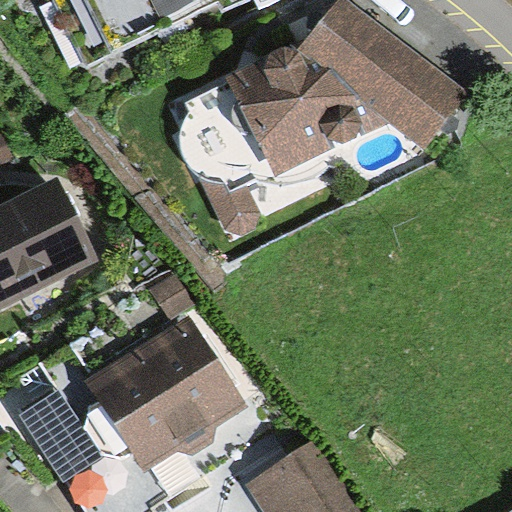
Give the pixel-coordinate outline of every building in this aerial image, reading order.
[(50,0),(87,74),(220,8),(224,16),(249,4),(246,0),(50,0)] [(286,46),(224,78),(228,89),(188,108),(193,116),(186,127),(182,140),(181,152),(186,163),(192,172),(202,183),(231,239),(241,236),(258,229),(259,214),(249,189),(256,180),(271,186),(305,183),(332,171),(348,175),(352,146),(390,126),(426,152),(465,96),(340,6),(300,59),(286,46)] [(55,192),(0,219),(0,314),(93,267),(55,192)] [(58,392),(21,417),(82,511),(161,511),(202,484),(190,463),(216,446),(216,436),(245,412),(189,324),(95,376),(77,350),(43,368),(58,392)] [(202,484),(161,511),(354,511),(293,422),(202,484)]
